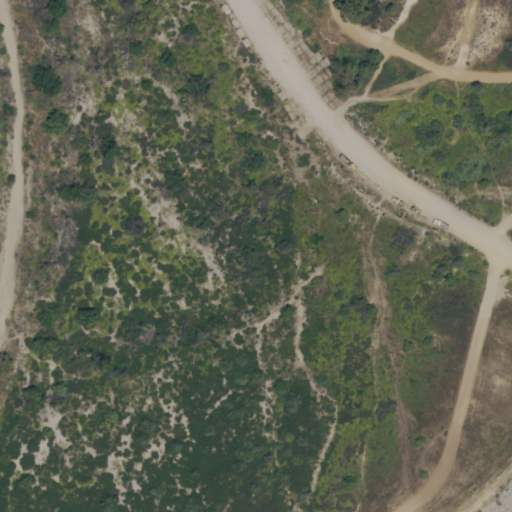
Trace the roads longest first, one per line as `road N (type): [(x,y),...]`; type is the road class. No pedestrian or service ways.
road 1 (track): [(511,254),(365,167),(240,0)]
road 2 (track): [(0,308),(19,195),(10,47),(0,10)]
road 3 (track): [(395,511),(440,470),(501,248)]
road 4 (track): [(334,0),(334,13),(359,30),(435,66),(471,77),(511,73)]
road 5 (track): [(406,0),(371,78),(328,119)]
